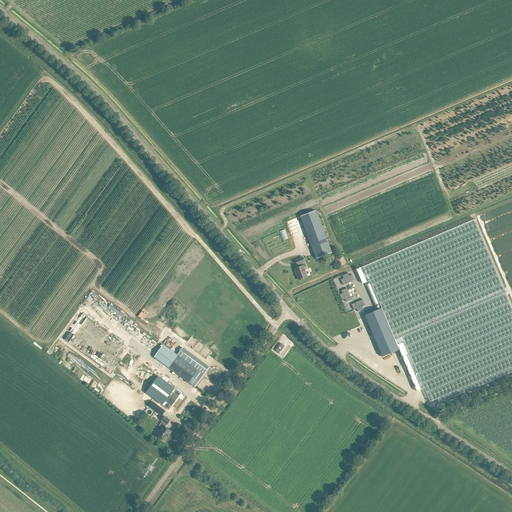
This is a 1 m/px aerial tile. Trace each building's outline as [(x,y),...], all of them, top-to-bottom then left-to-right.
[(332,253),(316,211),(300,216),(316,259),(332,253)] [(307,277),(303,266),(302,266),(301,263),(304,262),(303,258),(295,260),(297,265),(298,264),(299,267),(295,268),(298,275),(297,276),(299,280),(307,277)] [(343,278),(341,279),(343,285),(354,280),(352,275),(349,276),(348,273),(342,275),(343,278)] [(342,293),(339,295),(342,300),(345,299),(346,302),(352,299),(347,288),(341,291),(342,293)] [(363,299),(351,304),(354,310),(357,309),(358,311),(363,309),(362,306),(365,305),(363,299)] [(381,308),(365,315),(382,357),(399,350),(381,308)] [(81,313),(62,340),(111,373),(125,353),(137,361),(141,355),(81,313)] [(284,346),(281,343),(275,351),(279,353),(284,346)] [(177,355),(163,345),(154,357),(194,387),(196,385),(195,385),(208,367),(207,368),(204,365),(205,364),(204,364),(204,365),(182,349),(183,348),(177,355)] [(158,376),(146,392),(163,404),(165,401),(172,405),(178,396),(172,392),(175,388),(158,376)] [(152,402),(150,405),(151,406),(150,407),(157,412),(160,408),(152,402)] [(164,441),(171,432),(165,427),(166,424),(167,424),(170,420),(164,416),(161,420),(162,421),(159,425),(162,427),(156,435),(164,441)]
